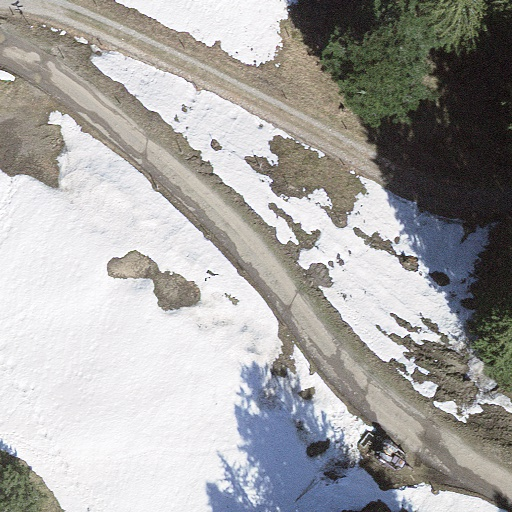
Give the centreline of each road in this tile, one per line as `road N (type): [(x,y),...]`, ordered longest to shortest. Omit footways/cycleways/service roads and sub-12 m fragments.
road 1 (track): [(0,38),(207,199),(376,429),(511,493)]
road 2 (track): [(0,4),(31,6),(418,196),(511,190)]
